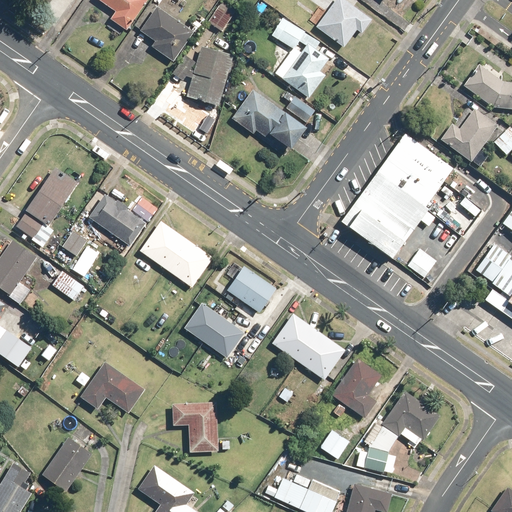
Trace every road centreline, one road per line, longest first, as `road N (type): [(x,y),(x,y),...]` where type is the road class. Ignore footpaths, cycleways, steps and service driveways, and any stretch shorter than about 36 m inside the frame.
road 1 (unknown): [(379,107),(497,200),(410,331)]
road 2 (residential): [(456,1),(281,240)]
road 3 (secondary): [(281,240),(510,401)]
road 4 (secondary): [(53,82),(281,240)]
road 5 (residential): [(436,511),(510,401)]
